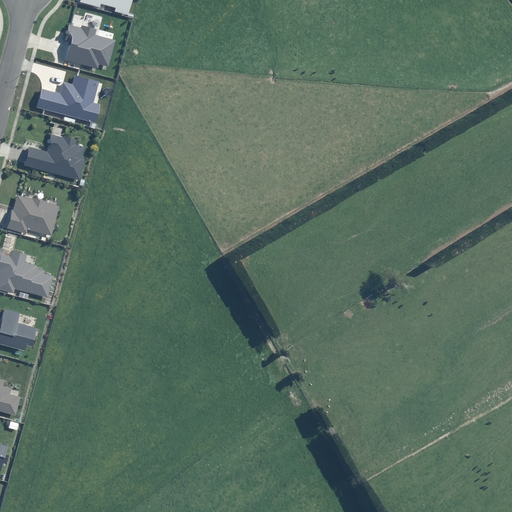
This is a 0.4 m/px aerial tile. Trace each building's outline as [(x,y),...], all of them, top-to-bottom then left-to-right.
[(51,135),(50,138),(47,138),(44,149),(26,145),(21,166),(80,179),(85,159),(82,158),(84,148),(75,146),(77,137),(65,134),(64,138),(51,135)] [(60,206),(17,194),(14,193),(5,227),(26,233),(27,227),(52,234),(60,206)] [(0,289),(12,293),(14,287),(46,297),(52,274),(44,272),(44,270),(34,267),(35,264),(24,261),(26,253),(12,249),(9,258),(0,255),(0,289)] [(38,319),(18,313),(19,312),(4,308),(1,319),(0,318),(0,343),(19,349),(20,347),(24,348),(25,344),(31,345),(36,328),(38,319)] [(11,383),(0,379),(0,410),(13,415),(19,396),(8,392),(11,383)]
